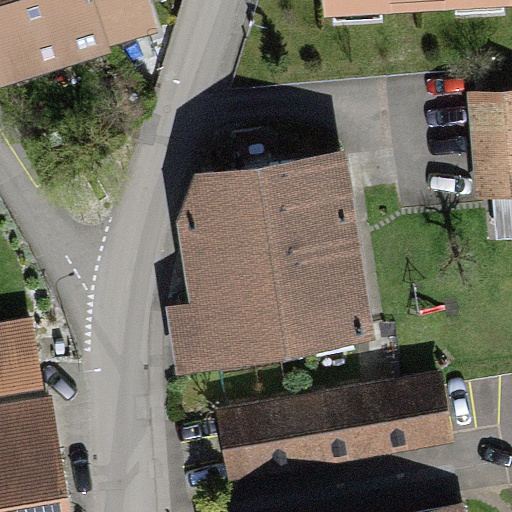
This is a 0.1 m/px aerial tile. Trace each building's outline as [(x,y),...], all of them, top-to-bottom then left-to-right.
[(0,0),(0,85),(146,40),(133,0),(0,0)] [(495,5),(495,0),(306,0),(306,11),(495,5)] [(511,208),(511,84),(458,87),(464,211),(511,208)] [(352,323),(334,154),(191,169),(204,294),(185,296),(190,340),(352,323)] [(436,373),(213,413),(225,478),(448,438),(436,373)] [(55,511),(40,415),(0,421),(0,511),(55,511)]
